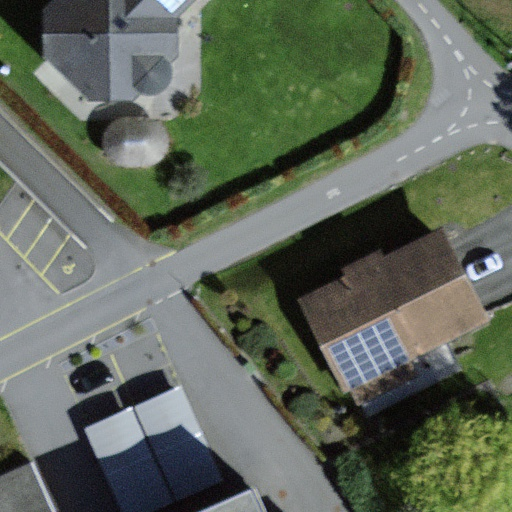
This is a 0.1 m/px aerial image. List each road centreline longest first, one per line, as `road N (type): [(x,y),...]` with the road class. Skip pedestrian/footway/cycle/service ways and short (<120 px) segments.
road 1 (residential): [(0,363),(509,105)]
road 2 (residential): [(405,0),(509,105)]
